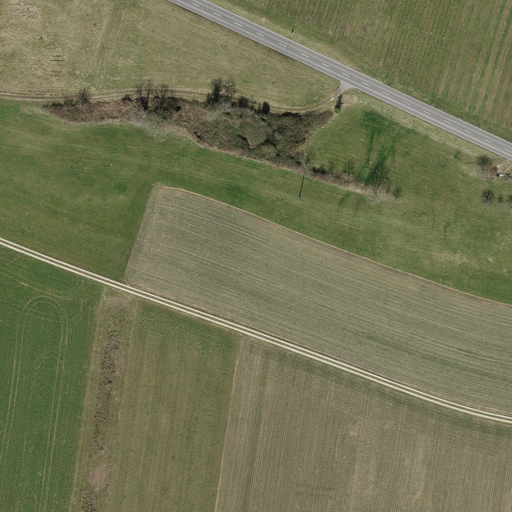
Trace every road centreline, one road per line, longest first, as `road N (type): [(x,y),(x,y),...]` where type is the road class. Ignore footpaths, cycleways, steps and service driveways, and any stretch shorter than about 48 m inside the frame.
road 1 (track): [(0,239),(448,403),(511,419)]
road 2 (track): [(351,76),(328,101),(297,110),(151,90),(0,95)]
road 3 (secondary): [(186,0),(511,152)]
